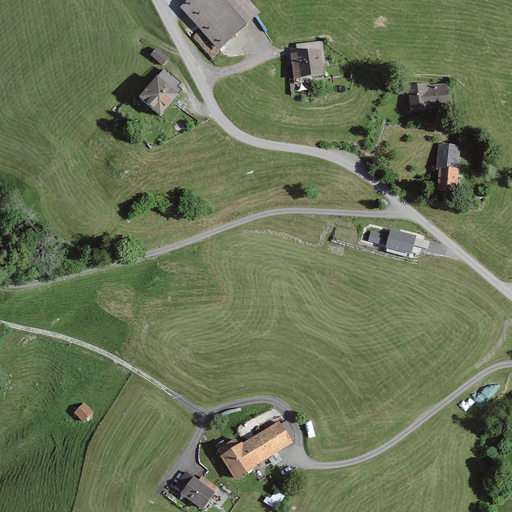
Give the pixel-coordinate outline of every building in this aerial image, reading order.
[(246,0),(194,0),(183,10),(222,53),(262,17),(246,0)] [(323,39),(298,40),(299,48),(323,46),(323,39)] [(159,44),(152,52),(164,62),(171,55),(159,44)] [(323,52),(292,56),(295,83),(326,79),(323,52)] [(158,80),(140,102),(161,119),(179,98),(158,80)] [(447,87),(409,89),(410,112),(448,110),(447,87)] [(461,147),(438,145),(435,169),(458,172),(461,147)] [(458,172),(440,170),(437,193),(456,195),(458,172)] [(416,239),(392,233),(389,251),(413,256),(416,239)] [(385,247),(387,238),(372,234),(370,243),(385,247)] [(86,406),(76,416),(85,425),(95,415),(86,406)] [(293,444),(280,422),(245,443),(259,465),(293,444)] [(236,437),(218,448),(236,479),(259,465),(245,443),(241,446),(236,437)] [(215,495),(186,474),(175,489),(204,511),(215,495)]
